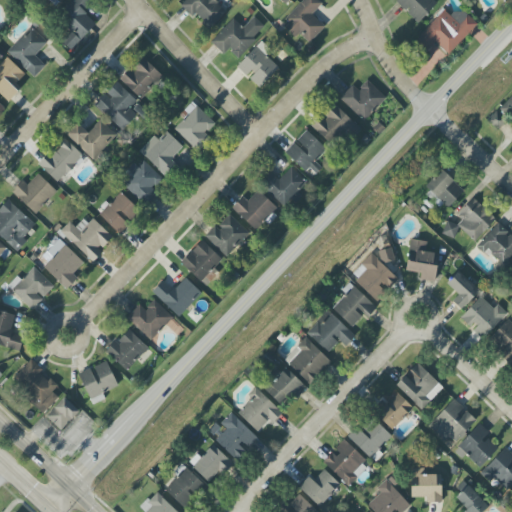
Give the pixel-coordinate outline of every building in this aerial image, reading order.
[(96,23),(84,12),(91,4),(85,0),(72,0),(57,17),(71,30),(61,41),(71,50),(96,23)] [(208,31),(226,12),(213,0),(186,0),(181,5),(208,31)] [(309,43),(325,26),(312,15),(322,4),(317,0),(303,0),(281,25),(295,38),(300,34),(309,43)] [(418,24),(437,3),(433,0),(399,0),(396,4),(418,24)] [(447,56),(478,25),(461,8),(452,17),(445,10),(414,40),(438,64),(446,56),(447,56)] [(210,43),(224,55),(229,50),(238,58),(266,27),(254,17),(243,28),(233,18),(210,43)] [(34,78),(46,65),(36,55),(47,43),(31,28),(7,52),(34,78)] [(279,67),(257,46),(237,67),(248,78),(259,88),(279,67)] [(0,94),(8,102),(18,92),(13,87),(24,74),(7,58),(0,64),(0,94)] [(130,69),(120,78),(139,99),(162,78),(145,58),(131,71),(130,69)] [(386,98),(367,80),(358,90),(352,85),(340,99),(365,121),(386,98)] [(136,116),(130,109),(137,101),(118,84),(97,107),(123,131),(136,116)] [(511,95),(487,121),(496,130),(508,117),(511,121),(511,95)] [(174,129),(198,152),(210,139),(205,134),(215,123),(192,102),(181,114),(185,118),(174,129)] [(352,139),(361,129),(334,104),(312,127),(332,146),(345,132),(352,139)] [(88,133),(77,123),(66,135),(93,160),(116,135),(100,120),(88,133)] [(286,152),(313,178),(322,168),(315,162),(327,150),(306,130),(295,142),(295,141),(286,152)] [(183,147),(166,132),(159,140),(155,137),(140,152),(166,177),(177,166),(171,160),(183,147)] [(39,166),(58,183),(83,156),(64,138),(39,166)] [(162,179),(142,159),(129,172),(133,175),(123,184),(145,207),(158,194),(152,188),(162,179)] [(269,171),(258,184),(287,209),(301,193),(300,192),(308,183),(290,167),(279,180),(269,171)] [(463,191),(442,170),(423,188),(443,210),(463,191)] [(27,185),(22,181),(12,193),(36,214),(57,191),(37,174),(27,185)] [(248,202),(243,197),(232,209),(256,231),(277,208),(258,191),(248,202)] [(99,215),(118,233),(140,211),(120,193),(99,215)] [(496,219),(473,198),(456,216),(460,220),(454,226),(450,222),(441,231),(451,239),(460,229),(474,242),(496,219)] [(35,224),(8,200),(0,209),(0,236),(17,252),(27,241),(23,237),(35,224)] [(70,222),(60,232),(93,262),(102,253),(100,250),(111,238),(86,215),(75,227),(70,222)] [(227,257),(249,233),(229,215),(217,228),(215,226),(205,236),(227,257)] [(511,255),(511,235),(498,223),(478,245),(502,267),(511,255)] [(84,263),(59,239),(48,251),(53,256),(43,267),(66,290),(77,278),(73,274),(84,263)] [(180,263),(206,287),(219,272),(215,268),(222,259),(201,240),(180,263)] [(427,242),(410,240),(406,271),(421,272),(420,280),(435,282),(438,254),(426,253),(427,242)] [(383,265),(395,260),(391,248),(379,252),(383,265)] [(375,302),(398,280),(375,256),(352,278),(375,302)] [(54,286),(33,267),(20,281),(16,277),(7,287),(32,310),(54,286)] [(479,291),(458,271),(446,283),(458,295),(452,302),(461,310),(479,291)] [(201,293),(185,278),(173,290),(163,281),(152,293),(179,317),(201,293)] [(352,327),(362,316),(366,320),(377,308),(349,283),(342,290),(346,293),(332,309),(352,327)] [(471,329),(472,329),(483,339),(507,314),(498,305),(493,309),(481,297),(460,318),(471,329)] [(139,305),(127,319),(151,341),(173,317),(154,300),(145,310),(139,305)] [(15,316),(0,311),(0,345),(19,351),(23,337),(10,333),(15,316)] [(355,336),(329,312),(308,335),(328,354),(339,343),(344,348),(355,336)] [(511,323),(507,319),(489,339),(511,359),(511,323)] [(106,352),(126,371),(148,348),(128,329),(106,352)] [(308,384),(330,363),(306,338),(284,360),(308,384)] [(57,387),(41,372),(43,370),(31,360),(11,382),(44,413),(59,398),(52,392),(57,387)] [(118,386),(106,361),(78,375),(93,405),(105,399),(102,394),(118,386)] [(443,388),(418,363),(406,374),(407,375),(396,385),(420,410),(443,388)] [(306,388),(285,368),(265,390),(281,405),(290,395),(295,400),(306,388)] [(236,412),(257,432),(269,419),(272,423),(282,413),(257,390),(236,412)] [(393,430),(413,408),(397,393),(386,405),(383,402),(373,412),(393,430)] [(79,412),(64,398),(46,417),(61,431),(79,412)] [(452,446),(476,420),(465,410),(465,409),(454,399),(429,425),(452,446)] [(258,438),(230,413),(220,424),(226,429),(215,441),(237,461),(258,438)] [(382,455),(378,451),(392,437),(374,420),(361,433),(357,428),(348,437),(375,463),(382,455)] [(489,433),(479,424),(456,449),(478,470),(498,448),(486,437),(489,433)] [(323,461),(347,487),(369,467),(345,441),(323,461)] [(192,467),(211,485),(232,463),(212,445),(192,467)] [(507,490),(511,485),(511,454),(505,447),(480,474),(490,483),(494,478),(507,490)] [(309,476),(298,488),(319,507),(340,485),(324,470),(314,480),(309,476)] [(411,498),(426,497),(426,503),(441,503),(441,474),(410,474),(411,498)] [(367,505),(373,511),(403,511),(410,506),(386,479),(376,488),(380,493),(367,505)] [(467,510),(464,511),(482,511),(488,507),(468,486),(455,498),(467,510)] [(176,511),(156,492),(140,508),(144,511),(176,511)]
